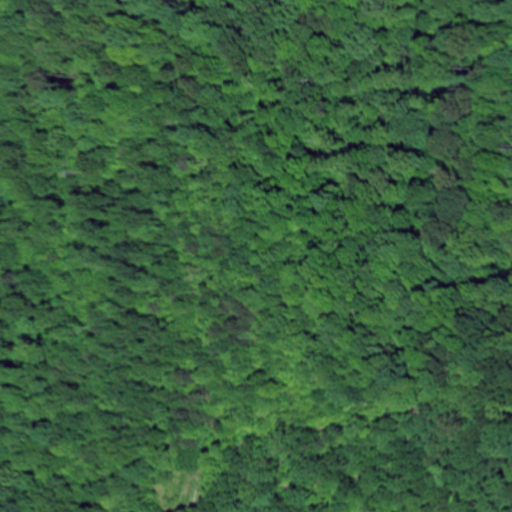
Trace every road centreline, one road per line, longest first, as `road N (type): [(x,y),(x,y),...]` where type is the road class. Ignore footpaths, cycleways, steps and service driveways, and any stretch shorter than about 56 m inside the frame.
road 1 (residential): [(7,264),(28,216),(112,158),(188,127),(351,92),(511,98)]
road 2 (residential): [(0,265),(316,242)]
